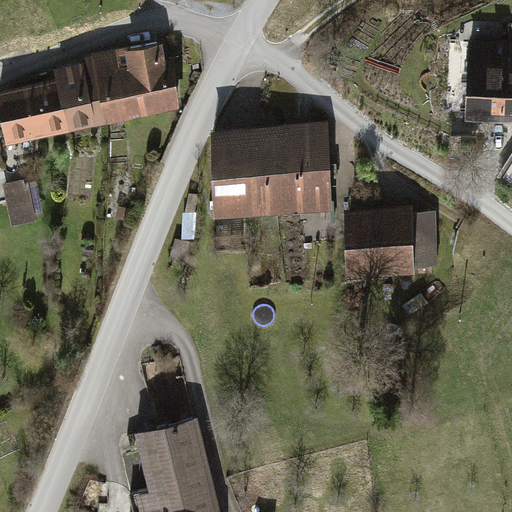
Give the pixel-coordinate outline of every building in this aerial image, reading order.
[(165,39),(119,47),(134,114),(182,106),(177,54),(168,56),(165,39)] [(511,41),(469,40),(467,117),(511,118),(511,41)] [(119,47),(94,53),(109,120),(134,114),(119,47)] [(56,68),(58,77),(69,129),(109,120),(94,53),(80,56),(81,62),(56,68)] [(58,77),(0,89),(0,101),(8,142),(69,129),(58,77)] [(327,122),(294,124),(299,210),(332,208),(327,122)] [(294,124),(209,129),(214,215),(299,210),(294,124)] [(511,151),(498,176),(511,185),(511,151)] [(28,178),(4,183),(14,225),(37,220),(28,178)] [(184,213),(182,238),(195,240),(195,211),(198,193),(189,192),(186,213),(184,213)] [(120,205),(117,216),(126,219),(129,208),(120,205)] [(344,210),(346,277),(412,274),(412,265),(411,213),(410,207),(344,210)] [(436,212),(411,213),(412,265),(438,265),(436,212)] [(176,238),(170,260),(189,265),(195,243),(176,238)] [(422,292),(404,305),(410,314),(428,302),(422,292)] [(223,511),(200,416),(140,432),(153,489),(138,493),(142,511),(223,511)]
